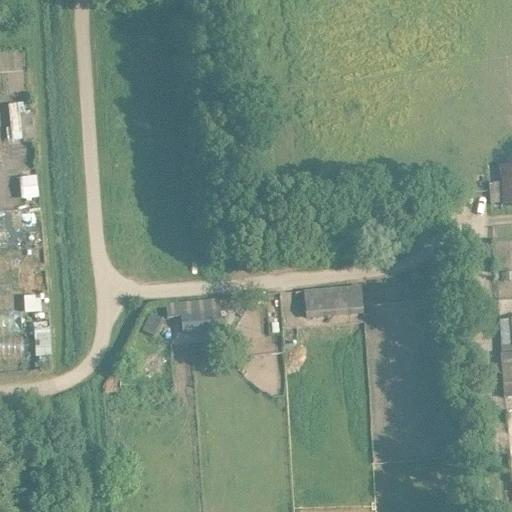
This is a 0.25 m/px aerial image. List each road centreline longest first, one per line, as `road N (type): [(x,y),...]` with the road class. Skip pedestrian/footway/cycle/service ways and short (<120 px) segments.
road 1 (residential): [(103,297),(379,272),(425,259),(473,230),(484,197),(480,180)]
road 2 (residential): [(83,0),(103,297)]
road 3 (residential): [(103,297),(106,335),(91,368),(46,385),(0,388)]
